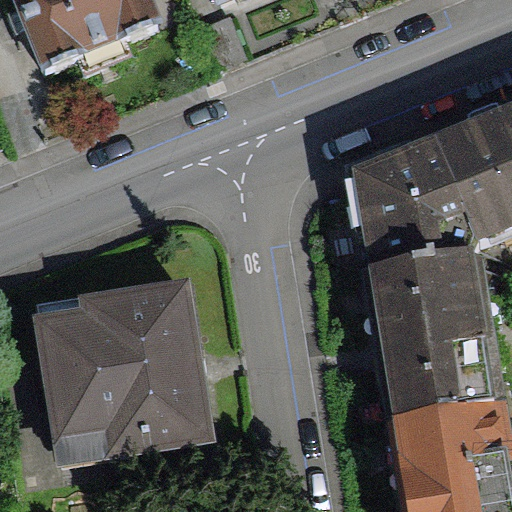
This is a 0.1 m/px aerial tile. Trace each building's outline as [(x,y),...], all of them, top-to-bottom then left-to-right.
[(4,0),(15,27),(36,78),(161,28),(149,0),(4,0)] [(209,0),(217,18),(261,0),(209,0)] [(511,228),(511,106),(410,148),(452,253),(511,228)] [(452,253),(410,148),(326,181),(338,280),(454,263),(452,253)] [(454,263),(338,280),(365,431),(480,411),(454,263)] [(190,278),(31,303),(57,467),(217,441),(190,278)] [(497,511),(480,411),(365,431),(378,511),(497,511)]
